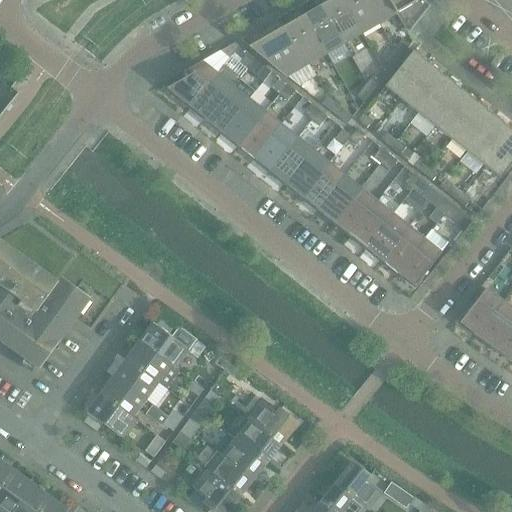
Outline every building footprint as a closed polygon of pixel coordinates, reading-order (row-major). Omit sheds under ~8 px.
[(361,34),(341,0),(335,0),(334,1),(334,0),(322,7),(343,44),(361,34)] [(379,24),(364,0),(341,0),(361,34),(379,24)] [(397,14),(388,0),(364,0),(379,24),(396,15),(397,14)] [(431,7),(422,0),(388,0),(397,14),(396,15),(408,35),(431,7)] [(343,44),(322,7),(322,8),(317,11),(316,10),(304,17),(326,55),(343,44)] [(326,55),(304,17),(304,18),(299,21),(298,20),(287,27),(308,65),(326,55)] [(308,65),(287,27),(286,28),(287,28),(278,33),(277,33),(253,47),(251,49),(287,77),(307,65),(308,65)] [(400,58),(409,46),(402,40),(393,51),(400,58)] [(229,60),(239,47),(234,44),(220,52),(229,60)] [(391,69),(400,58),(393,51),(383,63),(391,69)] [(401,101),(430,65),(427,63),(427,64),(422,60),(423,59),(413,51),(384,88),(401,101)] [(217,75),(223,67),(229,60),(220,52),(182,74),(186,78),(166,90),(190,109),(217,75)] [(247,70),(255,60),(247,54),(239,64),(247,70)] [(255,76),(263,66),(255,60),(247,70),(255,76)] [(417,114),(446,78),(444,76),(443,77),(438,73),(439,72),(430,65),(401,101),(417,114)] [(205,122),(239,80),(223,67),(217,75),(190,109),(205,122)] [(373,92),(382,80),(375,74),(365,85),(373,92)] [(434,127),(462,91),(460,89),(459,90),(454,86),(455,85),(446,78),(417,114),(434,127)] [(279,95),(287,85),(279,79),(271,89),(279,95)] [(221,134),(249,100),(255,93),(239,80),(205,122),(221,134)] [(287,102),(295,92),(287,85),(279,95),(287,102)] [(364,104),(373,92),(365,85),(356,97),(364,104)] [(450,140),(479,104),(476,102),(475,103),(471,99),(471,98),(462,91),(434,127),(450,140)] [(340,107),(327,97),(321,105),(334,115),(340,107)] [(237,147),(264,113),(249,100),(221,134),(237,147)] [(466,153),(495,117),(492,115),(492,116),(487,112),(488,111),(479,104),(450,140),(466,153)] [(311,121),(319,111),(311,105),(303,115),(311,121)] [(353,117),(340,107),(334,115),(346,125),(353,117)] [(319,127),(327,117),(319,111),(311,121),(319,127)] [(253,160),(280,126),(264,113),(237,147),(253,160)] [(366,130),(372,122),(363,114),(356,122),(366,130)] [(483,166),(511,130),(509,128),(508,129),(503,125),(504,124),(495,117),(466,153),(483,166)] [(269,173),(296,139),(280,126),(253,160),(269,173)] [(348,140),(351,137),(343,130),(335,140),(343,147),(348,140)] [(356,146),(364,136),(356,130),(351,137),(348,140),(356,146)] [(500,180),(511,164),(511,130),(483,166),(500,180)] [(390,149),(396,141),(387,133),(380,141),(390,149)] [(285,185),(312,152),(296,139),(269,173),(285,185)] [(399,156),(405,148),(396,141),(390,149),(399,156)] [(380,165),(388,155),(380,149),(372,159),(380,165)] [(301,198),(328,164),(312,152),(285,185),(301,198)] [(388,171),(396,161),(388,155),(380,165),(388,171)] [(423,175),(429,167),(419,159),(413,167),(423,175)] [(317,211),(344,177),(328,164),(301,198),(317,211)] [(432,182),(438,174),(429,167),(423,175),(432,182)] [(412,191),(420,180),(412,174),(404,184),(412,191)] [(333,224),(360,190),(344,177),(317,211),(333,224)] [(420,197),(428,187),(420,180),(412,191),(420,197)] [(455,201),(461,193),(452,185),(446,193),(455,201)] [(349,236),(376,203),(360,190),(333,224),(349,236)] [(464,208),(471,200),(461,193),(455,201),(464,208)] [(444,216),(452,206),(444,199),(436,210),(444,216)] [(365,249),(392,215),(376,203),(349,236),(365,249)] [(452,222),(460,212),(452,206),(444,216),(452,222)] [(381,262),(408,228),(392,215),(365,249),(381,262)] [(397,275),(424,241),(408,228),(381,262),(387,267),(397,275)] [(414,288),(448,245),(431,232),(424,241),(397,275),(414,288)] [(56,342),(74,318),(86,301),(60,282),(56,287),(0,246),(0,341),(38,369),(57,343),(56,342)] [(476,337),(502,302),(485,290),(458,324),(460,325),(476,337)] [(493,349),(511,321),(511,309),(502,302),(476,337),(477,338),(493,349)] [(167,336),(174,327),(162,318),(155,327),(167,336)] [(511,361),(511,358),(511,321),(493,349),(494,350),(511,361)] [(155,327),(153,326),(139,345),(175,371),(175,370),(189,352),(167,336),(155,327)] [(175,371),(139,345),(126,363),(157,385),(158,384),(165,390),(178,372),(175,370),(175,371)] [(230,365),(219,357),(214,364),(224,372),(230,365)] [(157,385),(126,363),(113,380),(144,403),(157,385)] [(239,372),(230,365),(224,372),(234,379),(239,372)] [(144,403),(113,380),(102,396),(133,418),(144,403)] [(203,390),(193,383),(187,390),(198,398),(203,390)] [(220,399),(210,391),(204,399),(215,407),(220,399)] [(133,418),(102,396),(88,414),(124,441),(138,422),(133,418)] [(278,447),(296,424),(280,411),(276,415),(258,401),(244,419),(248,423),(278,447)] [(183,418),(172,411),(167,418),(178,425),(183,418)] [(178,425),(167,418),(162,425),(172,432),(178,425)] [(200,427),(190,419),(184,426),(195,434),(200,427)] [(278,447),(248,423),(235,439),(265,463),(278,447)] [(195,434),(184,426),(179,433),(189,441),(195,434)] [(265,463),(235,439),(227,433),(214,450),(217,452),(251,480),(264,464),(265,463)] [(251,480),(217,452),(204,468),(208,472),(238,496),(250,481),(251,480)] [(151,462),(140,455),(135,462),(145,469),(151,462)] [(0,491),(13,474),(0,463),(0,491)] [(379,493),(366,482),(369,477),(353,464),(335,487),(364,511),(379,493)] [(166,474),(155,466),(150,473),(161,481),(166,474)] [(238,496),(208,472),(204,468),(190,487),(208,501),(204,506),(211,511),(225,511),(238,497),(238,496)] [(11,511),(31,486),(13,474),(0,491),(0,511),(11,511)] [(38,511),(48,499),(31,486),(11,511),(38,511)] [(364,511),(335,487),(321,504),(330,511),(364,511)] [(418,511),(419,511),(424,505),(413,498),(409,506),(418,511)] [(65,511),(48,499),(38,511),(65,511)]
